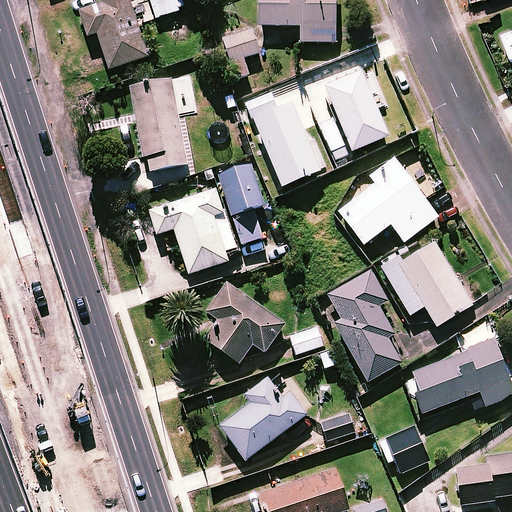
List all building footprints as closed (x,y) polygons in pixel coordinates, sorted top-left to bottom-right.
[(147,60),(128,0),(101,0),(103,5),(78,13),(86,39),(96,36),(108,72),(147,60)] [(184,11),(180,0),(149,0),(156,20),(184,11)] [(335,44),(334,0),(257,0),(258,28),(300,28),(300,44),(335,44)] [(257,55),(251,32),(223,40),(234,81),(247,77),(243,59),(257,55)] [(386,117),(326,76),(303,109),(364,151),(386,117)] [(186,167),(171,83),(129,91),(145,175),(186,167)] [(276,110),(268,94),(244,105),(252,121),(276,110)] [(436,219),(394,164),(371,181),(374,186),(338,214),(363,247),(390,226),(404,244),(436,219)] [(264,207),(251,167),(217,178),(240,247),(261,240),(252,211),(264,207)] [(234,250),(215,192),(149,214),(156,237),(173,231),(188,276),(227,263),(224,253),(234,250)] [(437,332),(474,310),(436,247),(403,266),(400,260),(381,271),(411,320),(425,312),(437,332)] [(341,323),(334,327),(367,386),(402,367),(388,342),(395,338),(379,309),(389,304),(371,273),(327,298),(341,323)] [(286,328),(227,286),(205,316),(217,324),(204,343),(240,368),(253,349),(265,358),(286,328)] [(296,359),(324,350),(317,331),(290,340),(296,359)] [(511,397),(511,389),(492,342),(411,375),(419,394),(413,396),(421,416),(478,393),(485,409),(511,397)] [(219,431),(246,465),(308,418),(290,395),(283,401),(268,382),(244,400),(250,407),(219,431)] [(327,445),(355,436),(349,417),(321,426),(327,445)] [(428,463),(413,428),(385,441),(400,476),(428,463)] [(511,496),(511,455),(485,459),(486,468),(453,473),(458,509),(491,505),(490,500),(511,496)] [(258,498),(262,511),(348,511),(335,473),(258,498)] [(385,511),(382,503),(354,511),(385,511)]
